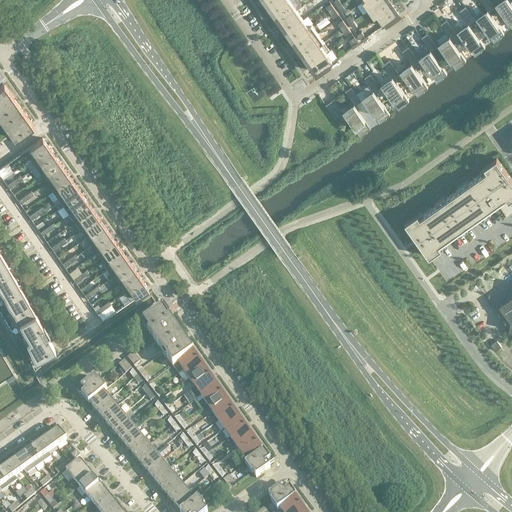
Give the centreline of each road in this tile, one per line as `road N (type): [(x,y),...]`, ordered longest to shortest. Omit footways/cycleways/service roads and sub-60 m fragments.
road 1 (residential): [(225,0),(295,101),(429,7)]
road 2 (secondary): [(359,356),(199,131)]
road 3 (residential): [(177,305),(47,123)]
road 4 (residential): [(0,447),(57,407),(151,511)]
road 5 (residential): [(177,305),(290,468)]
road 6 (residential): [(98,328),(0,188)]
road 7 (secondary): [(94,0),(199,131)]
road 8 (secondary): [(359,356),(459,482)]
road 9 (secondary): [(470,470),(359,356)]
road 10 (secondary): [(199,131),(115,0)]
